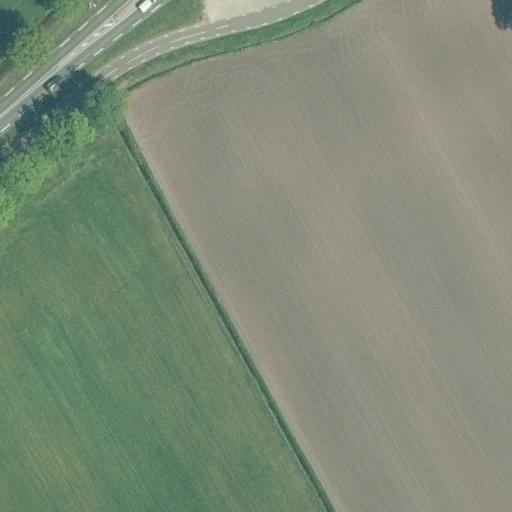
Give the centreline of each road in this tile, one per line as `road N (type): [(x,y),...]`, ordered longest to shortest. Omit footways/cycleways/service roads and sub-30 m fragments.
road 1 (unclassified): [(0,168),(126,64),(312,0)]
road 2 (primary): [(18,101),(158,0)]
road 3 (primary): [(120,0),(18,101)]
